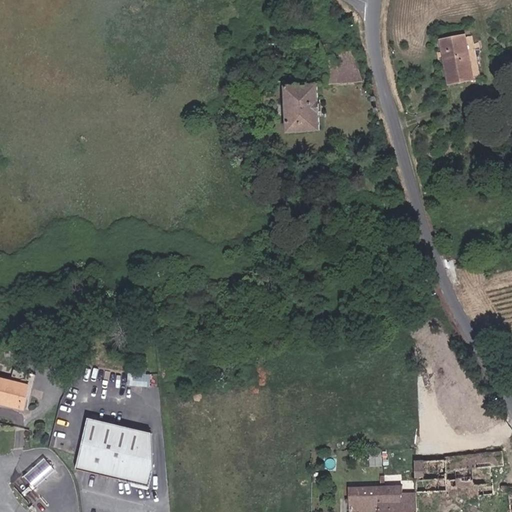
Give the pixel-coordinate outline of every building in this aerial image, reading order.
[(489,77),(482,36),(453,40),(458,73),(453,74),(454,83),(489,77)] [(320,85),(340,83),(340,65),(356,64),(356,51),(326,52),(325,58),(320,57),(319,43),(271,44),(274,84),(284,84),(289,132),(323,130),(320,85)] [(340,83),(365,80),(356,64),(340,65),(340,83)] [(151,376),(131,373),(130,383),(150,385),(151,376)] [(0,387),(21,393),(24,382),(0,375),(0,387)] [(0,398),(18,404),(21,393),(0,387),(0,398)] [(158,432),(91,416),(77,469),(157,489),(157,473),(158,432)] [(511,511),(511,486),(496,488),(495,467),(507,466),(506,451),(446,456),(446,462),(416,463),(417,490),(417,493),(447,492),(448,501),(483,498),(484,504),(492,503),(493,494),(502,494),(503,502),(510,501),(511,511)] [(24,474),(36,488),(55,472),(44,458),(24,474)] [(351,511),(416,511),(417,493),(417,490),(407,490),(407,484),(351,487),(351,511)]
